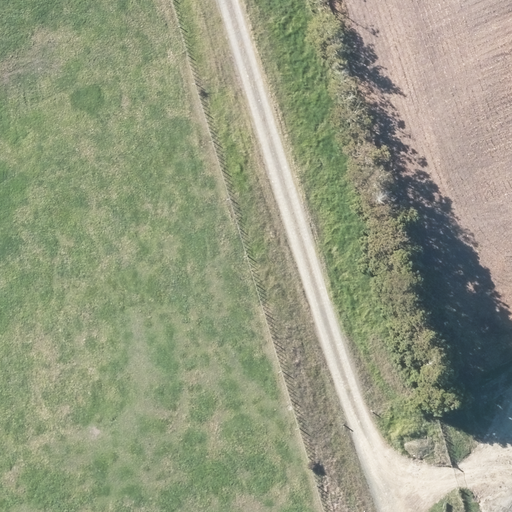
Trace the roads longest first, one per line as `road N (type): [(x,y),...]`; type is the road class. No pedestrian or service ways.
road 1 (unclassified): [(228,0),(287,210),(393,511)]
road 2 (track): [(511,422),(463,477),(414,511)]
